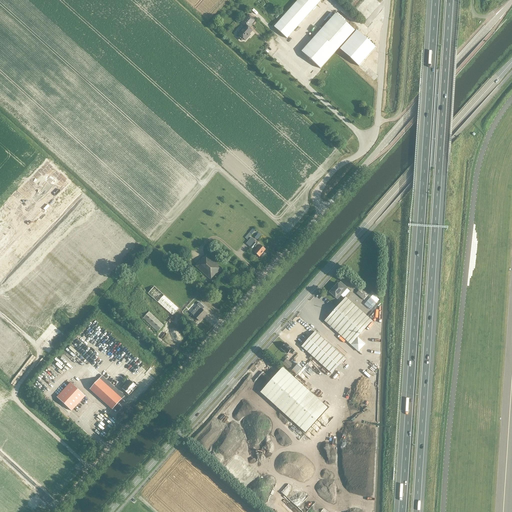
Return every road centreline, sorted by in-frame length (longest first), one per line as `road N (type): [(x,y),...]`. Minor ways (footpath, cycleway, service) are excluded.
road 1 (secondary): [(109,511),(511,63)]
road 2 (motorway): [(435,0),(402,511)]
road 3 (motorway): [(416,511),(449,0)]
road 4 (tertiary): [(56,511),(324,210)]
road 5 (tertiary): [(324,210),(511,1)]
road 6 (unknown): [(92,470),(14,400),(46,351)]
road 7 (unknown): [(368,143),(288,62),(310,29)]
